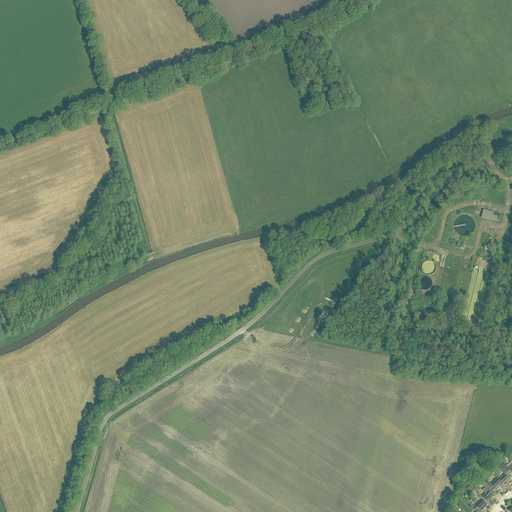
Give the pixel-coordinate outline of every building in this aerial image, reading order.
[(498,222),(500,215),(483,211),(482,218),(498,222)] [(422,268),(422,269),(422,270),(422,271),(423,272),(423,273),(424,274),(425,274),(425,275),(426,275),(427,276),(428,276),(429,276),(431,276),(432,275),(433,275),(433,274),(434,274),(435,273),(435,272),(436,271),(436,270),(436,269),(436,268),(436,267),(435,266),(435,265),(434,264),(433,263),(432,262),(431,262),(429,262),(428,262),(427,262),(426,262),(425,263),(424,263),(424,264),(423,265),(423,266),(422,267),(422,268)] [(418,283),(418,284),(418,285),(418,286),(419,287),(419,288),(420,289),(421,290),(422,291),(423,291),(424,291),(425,291),(426,291),(427,291),(428,291),(429,290),(430,289),(431,289),(431,288),(432,287),(432,286),(432,285),(432,284),(432,283),(432,282),(432,281),(431,280),(431,279),(430,279),(429,278),(428,277),(427,277),(426,277),(425,277),(424,277),(423,277),(422,277),(421,278),(420,279),(419,280),(419,281),(418,282),(418,283)] [(507,477),(509,475),(504,469),(502,472),(504,475),(499,480),(499,481),(503,485),(509,491),(511,488),(507,484),(510,480),(507,477)] [(499,481),(499,480),(497,479),(491,485),(490,483),(487,486),(493,491),(495,489),(497,491),(500,487),(505,492),(507,489),(503,485),(499,481)] [(485,494),(482,497),(488,503),(492,507),(494,505),(490,500),(494,497),(491,494),(493,491),(487,486),(485,484),(483,486),(485,489),(482,492),(485,494)] [(476,511),(478,511),(480,511),(481,511),(487,506),(482,500),(476,506),(474,505),(472,507),(476,511)]
